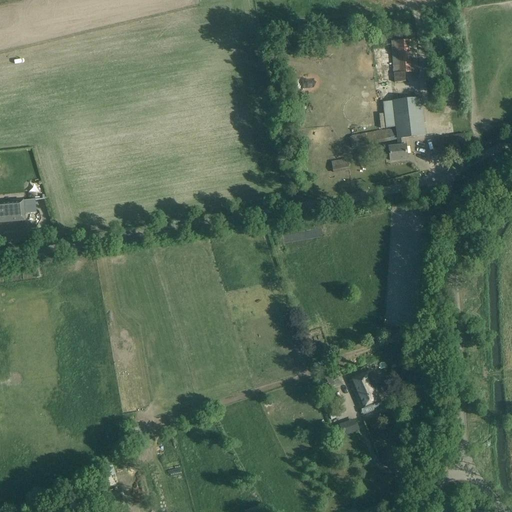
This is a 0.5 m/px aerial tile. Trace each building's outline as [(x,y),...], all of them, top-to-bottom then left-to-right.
[(413,64),(411,40),(391,42),(394,83),(406,82),(405,73),(418,72),(418,64),(413,64)] [(425,136),(421,98),(394,101),(397,129),(350,136),(352,148),(398,140),(399,146),(389,147),(391,161),(407,159),(406,146),(404,138),(425,136)] [(467,147),(464,133),(442,137),(444,151),(467,147)] [(348,159),(331,162),(333,173),(349,171),(348,159)] [(0,223),(25,221),(23,201),(0,202),(0,223)] [(421,372),(411,376),(412,380),(414,384),(430,377),(431,379),(436,377),(432,367),(424,346),(416,349),(420,359),(419,360),(424,371),(421,372)] [(343,385),(338,372),(318,380),(323,393),(343,385)] [(383,407),(369,373),(349,382),(363,415),(383,407)] [(335,426),(339,438),(350,434),(346,423),(335,426)] [(145,441),(140,426),(129,430),(133,444),(145,441)]
